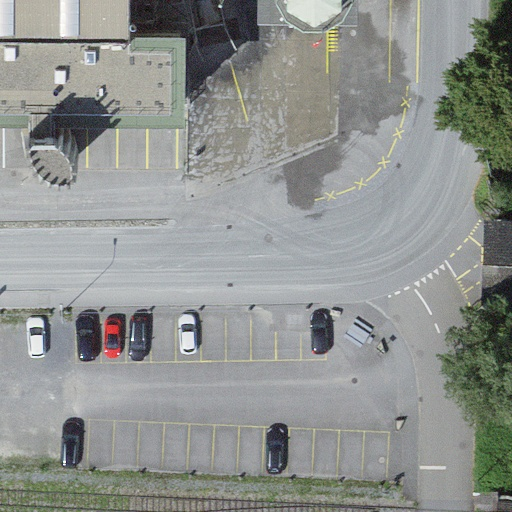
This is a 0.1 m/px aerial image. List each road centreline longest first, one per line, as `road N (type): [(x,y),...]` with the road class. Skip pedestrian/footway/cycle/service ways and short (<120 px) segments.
road 1 (residential): [(0,261),(332,257),(391,239)]
road 2 (unclassified): [(445,511),(442,338),(391,239)]
road 3 (unclassified): [(391,239),(426,216),(449,186),(465,124),(464,0)]
